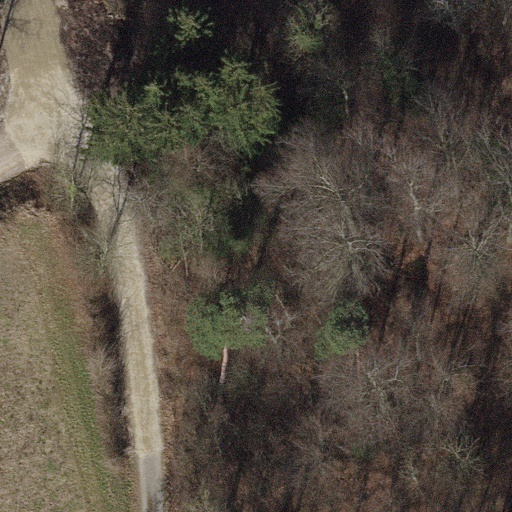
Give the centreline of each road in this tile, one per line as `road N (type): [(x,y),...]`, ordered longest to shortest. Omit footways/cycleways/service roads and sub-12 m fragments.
road 1 (track): [(65,115),(122,238),(156,511)]
road 2 (track): [(65,115),(20,0)]
